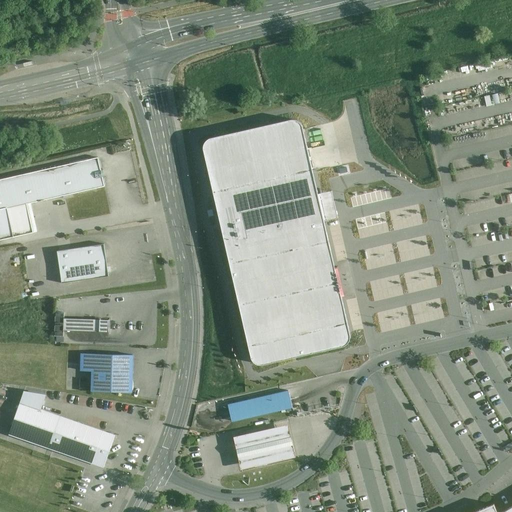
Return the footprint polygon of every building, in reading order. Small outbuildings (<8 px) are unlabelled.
[(302,120),(204,143),(255,363),(353,340),(340,282),(302,120)] [(0,176),(0,236),(35,230),(28,201),(105,184),(98,155),(21,172),(0,176)] [(104,240),(57,246),(62,278),(109,271),(104,240)] [(139,263),(142,283),(155,281),(152,260),(139,263)] [(64,309),(55,309),(55,332),(64,332),(64,328),(69,328),(77,328),(86,328),(94,329),(103,329),(107,329),(107,316),(103,315),(94,315),(86,315),(77,315),(69,315),(64,315),(64,309)] [(132,350),(80,350),(80,367),(92,366),(91,387),(132,389),(132,350)] [(288,386),(228,401),(230,410),(233,418),(293,404),(291,395),(288,386)] [(47,390),(25,387),(20,402),(10,431),(93,461),(105,427),(42,406),(47,390)] [(263,425),(263,429),(282,425),(281,421),(263,425)] [(290,433),(288,424),(234,437),(236,445),(239,460),(241,470),(296,458),(294,448),(290,433)] [(511,511),(511,505),(501,511),(496,503),(477,511),(511,511)]
